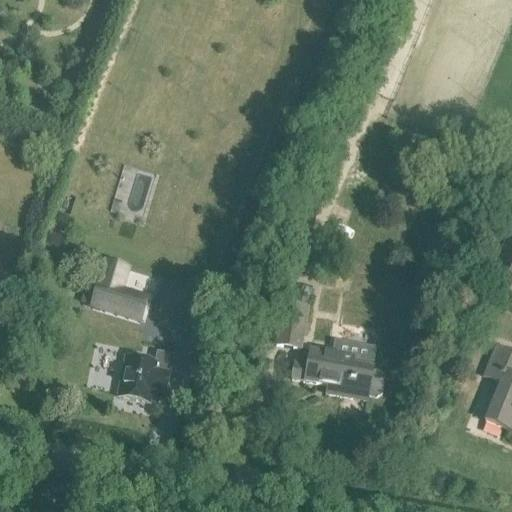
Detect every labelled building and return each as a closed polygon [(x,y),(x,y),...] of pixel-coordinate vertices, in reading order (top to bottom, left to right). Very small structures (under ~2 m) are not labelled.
[(511,282),(511,217),(506,234),(509,235),(492,275),(511,282)] [(123,295),(130,273),(104,265),(90,309),(139,324),(146,302),(123,295)] [(275,348),(300,353),(307,311),(282,307),(275,348)] [(294,366),(291,382),(304,385),(326,389),(325,397),(366,404),(367,399),(376,401),(382,397),(385,381),(380,375),(372,373),(376,353),(334,345),(332,358),(310,354),(307,368),(294,366)] [(511,357),(494,350),(482,380),(499,387),(484,425),(511,436),(511,357)] [(172,360),(158,357),(156,366),(126,360),(118,400),(148,407),(150,398),(164,401),(172,360)]
